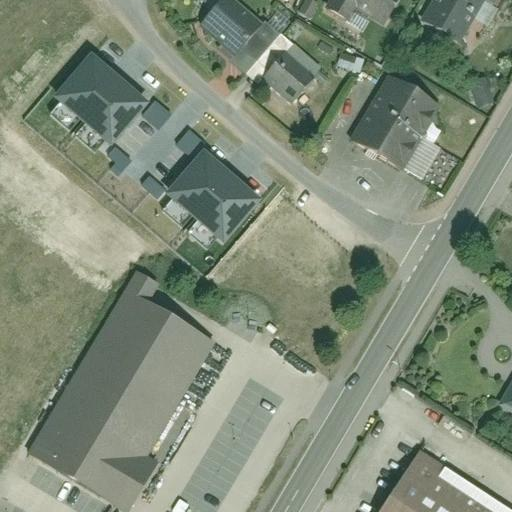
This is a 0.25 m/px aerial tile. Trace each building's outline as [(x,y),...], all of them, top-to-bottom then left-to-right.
[(266,25),(237,0),(224,0),(202,27),(238,57),(266,25)] [(402,0),(332,0),(328,9),(353,23),(360,11),(388,26),(402,0)] [(488,0),(436,0),(424,22),(464,44),(488,0)] [(319,78),(288,52),(264,81),(295,107),(319,78)] [(118,82),(90,57),(53,101),(81,125),(118,82)] [(443,106),(390,76),(351,142),(405,173),(443,106)] [(147,106),(118,82),(81,125),(109,149),(147,106)] [(230,178),(202,154),(165,197),(193,221),(230,178)] [(259,202),(230,178),(193,221),(222,246),(259,202)] [(126,273),(13,454),(108,511),(122,511),(152,465),(139,457),(209,343),(143,302),(151,289),(126,273)] [(511,511),(511,508),(426,453),(387,511),(511,511)]
